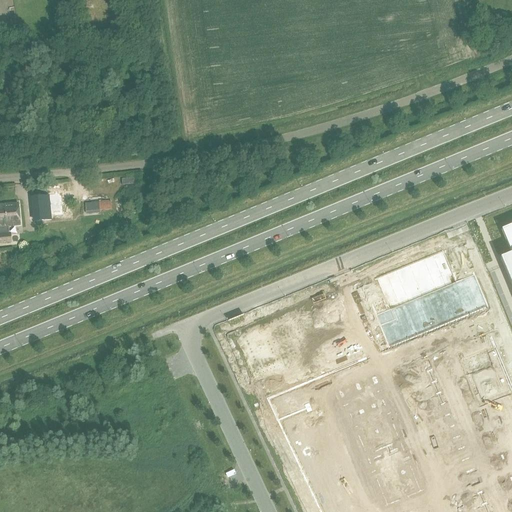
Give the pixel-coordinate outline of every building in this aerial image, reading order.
[(59,194),(55,195),(32,197),(34,222),(52,221),(51,214),(61,213),(59,194)] [(110,201),(85,203),(86,212),(86,213),(100,212),(99,210),(111,209),(110,201)] [(2,205),(0,204),(0,242),(11,242),(10,234),(9,234),(8,226),(20,225),(18,203),(2,205)] [(511,254),(500,259),(511,288),(511,225),(502,230),(511,254)] [(333,295),(242,333),(257,368),(275,361),(287,390),(267,398),(320,511),(511,511),(511,386),(484,319),(493,315),(490,306),(324,375),(312,346),(348,331),(333,295)]
